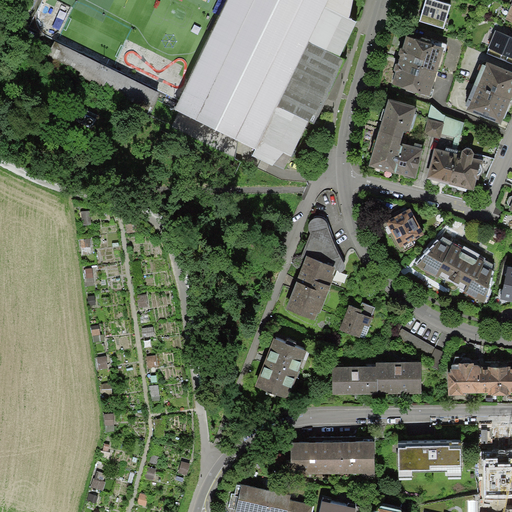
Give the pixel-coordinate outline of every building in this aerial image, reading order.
[(47,35),(180,100),(228,0),(42,0),(37,13),(37,26),(47,35)] [(228,0),(180,100),(173,116),(254,153),(251,159),(272,169),(282,157),(291,160),(307,127),(314,130),(345,66),(340,62),(357,26),(349,23),(356,1),(355,0),(228,0)] [(403,16),(396,14),(395,19),(394,20),(401,22),(403,16)] [(418,39),(408,36),(405,46),(401,47),(400,50),(400,52),(402,55),(401,58),(435,68),(440,50),(444,51),(447,43),(431,38),(431,39),(422,36),(418,39)] [(431,96),(433,88),(429,87),(435,68),(401,58),(400,62),(396,63),(396,65),(395,68),(398,70),(394,81),(405,84),(406,88),(415,91),(416,92),(416,91),(431,96)] [(511,72),(488,62),(478,85),(509,97),(511,89),(511,88),(511,72)] [(506,104),(509,97),(478,85),(474,83),(468,97),(473,98),(469,106),(499,119),(500,117),(504,116),(505,112),(503,109),(506,104)] [(383,119),(381,129),(401,135),(403,128),(408,128),(414,106),(389,99),(387,108),(383,107),(381,115),(380,118),(383,119)] [(443,123),(445,114),(442,113),(432,105),(429,119),(436,121),(443,123)] [(445,114),(443,123),(436,121),(432,135),(439,137),(441,130),(460,135),(464,121),(445,114)] [(432,135),(436,121),(429,119),(425,133),(432,135)] [(371,163),(395,170),(402,143),(398,142),(401,135),(381,129),(372,159),(371,163)] [(413,146),(402,143),(395,170),(400,171),(403,172),(404,176),(410,177),(412,175),(413,174),(414,175),(421,148),(420,148),(421,144),(415,142),(413,146)] [(436,184),(440,181),(444,182),(448,183),(457,149),(446,146),(445,151),(436,149),(430,175),(431,175),(430,179),(432,183),(436,184)] [(467,147),(466,147),(465,148),(464,149),(463,149),(463,150),(457,149),(448,183),(452,184),(457,186),(457,187),(467,190),(468,185),(472,186),(474,174),(476,174),(477,173),(479,172),(480,172),(481,170),(482,168),(482,166),(482,165),(481,163),(480,161),(480,160),(470,158),(472,152),(472,151),(471,149),(470,148),(469,148),(468,147),(467,147)] [(88,208),(79,209),(80,223),(90,222),(88,208)] [(401,244),(401,243),(405,249),(414,244),(411,238),(422,232),(409,209),(386,221),(390,229),(392,232),(394,231),(401,244)] [(511,230),(511,213),(510,213),(504,210),(497,227),(511,230)] [(447,217),(442,213),(432,223),(437,228),(447,217)] [(329,273),(331,267),(338,269),(339,269),(340,269),(341,268),(342,267),(342,266),(343,265),(332,239),(324,222),(323,220),(322,219),(320,219),(318,218),(316,219),(315,219),(313,220),(312,221),(311,223),(311,225),(310,225),(311,228),(311,229),(312,230),(313,231),(310,240),(306,238),(300,253),(308,257),(289,307),(312,316),(315,308),(318,309),(332,274),(329,273)] [(137,221),(125,223),(126,233),(138,231),(137,221)] [(90,237),(79,239),(81,254),(92,253),(90,237)] [(438,240),(418,262),(421,265),(438,274),(439,273),(440,271),(466,285),(464,288),(480,297),(485,298),(491,269),(481,264),(483,260),(452,243),(450,247),(438,240)] [(139,260),(131,262),(132,273),(141,272),(139,260)] [(91,266),(83,267),(86,285),(94,284),(91,266)] [(511,267),(508,266),(502,296),(511,298),(511,267)] [(146,292),(137,294),(138,306),(147,305),(146,292)] [(95,293),(87,294),(88,304),(96,303),(95,293)] [(368,324),(375,306),(365,302),(362,301),(359,308),(350,304),(348,309),(346,309),(345,310),(344,311),(344,312),(344,313),(344,314),(345,315),(346,316),(341,328),(365,337),(370,325),(368,324)] [(98,323),(90,324),(93,340),(104,339),(103,332),(100,333),(98,323)] [(153,325),(141,327),(142,336),(154,334),(153,325)] [(401,329),(393,343),(429,363),(429,362),(435,348),(401,329)] [(304,348),(276,337),(262,373),(257,384),(286,395),(304,348)] [(435,348),(429,362),(429,363),(429,365),(441,370),(447,353),(435,348)] [(155,354),(145,355),(147,367),(156,366),(155,354)] [(105,355),(96,356),(98,368),(107,367),(105,355)] [(464,391),(464,389),(480,389),(479,367),(479,364),(478,363),(472,363),(472,360),(469,357),(466,357),(463,357),(462,355),(455,355),(453,359),(453,362),(452,362),(452,363),(452,370),(449,370),(449,391),(464,391)] [(376,366),(377,390),(394,390),(421,389),(420,361),(376,362),(376,366)] [(499,365),(490,365),(490,366),(485,367),(479,367),(480,389),(490,388),(490,390),(499,390),(499,365)] [(499,365),(499,390),(509,390),(509,388),(511,387),(511,366),(508,366),(508,365),(499,365)] [(340,391),(377,390),(376,366),(333,366),(333,391),(340,391)] [(111,382),(101,383),(102,394),(112,393),(111,382)] [(158,383),(149,384),(151,400),(160,399),(158,383)] [(112,412),(104,413),(106,431),(114,430),(112,412)] [(162,417),(154,418),(157,437),(165,436),(162,417)] [(333,467),(332,436),(315,436),(309,436),(309,441),(291,442),(291,460),(286,460),(286,471),(325,470),(325,467),(333,467)] [(356,441),(356,436),(341,436),(332,436),(333,467),(341,467),(341,470),(363,470),(363,473),(374,473),(373,440),(356,441)] [(461,469),(461,439),(433,439),(398,440),(398,470),(461,469)] [(110,443),(103,442),(99,457),(109,459),(111,451),(108,451),(110,443)] [(191,462),(181,459),(178,471),(188,474),(191,462)] [(499,493),(511,493),(511,460),(504,461),(504,464),(489,464),(489,493),(478,493),(478,511),(491,511),(491,493),(499,493)] [(156,467),(147,465),(144,476),(153,479),(156,467)] [(102,490),(105,481),(94,477),(91,486),(102,490)] [(311,511),(313,504),(288,499),(289,494),(237,483),(234,493),(231,492),(228,507),(247,511),(252,511),(311,511)] [(98,503),(100,496),(90,492),(87,500),(98,503)] [(149,494),(140,492),(137,503),(146,505),(149,494)] [(355,505),(322,498),(318,511),(361,511),(363,507),(355,505)]
